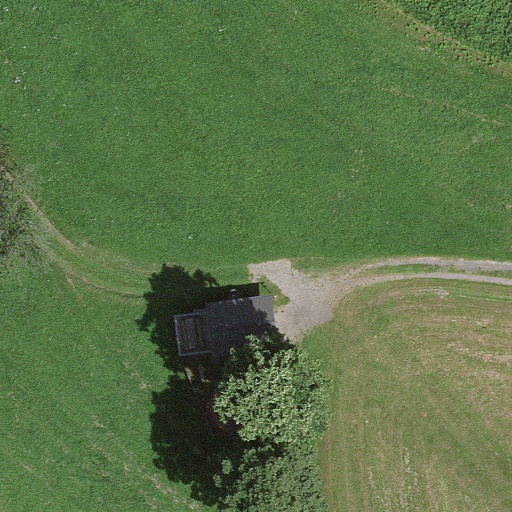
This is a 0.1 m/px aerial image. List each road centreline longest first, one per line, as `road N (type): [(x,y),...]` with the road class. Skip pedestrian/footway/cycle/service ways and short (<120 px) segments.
road 1 (track): [(0,175),(53,242),(122,278),(165,283),(326,273)]
road 2 (track): [(511,275),(424,268),(326,273)]
